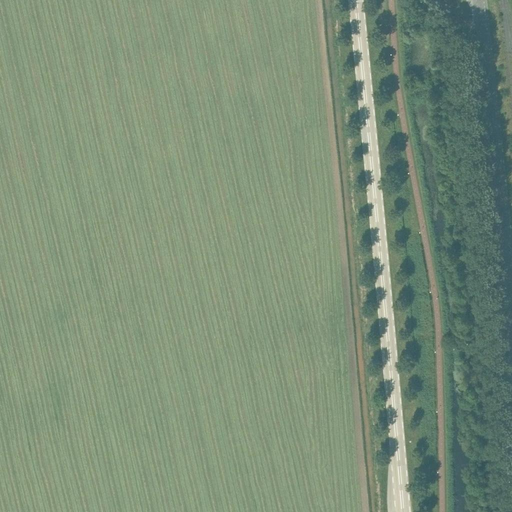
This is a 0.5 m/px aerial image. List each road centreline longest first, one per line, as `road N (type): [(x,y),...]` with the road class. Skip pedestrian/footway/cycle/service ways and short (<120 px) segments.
road 1 (secondary): [(402,511),(355,0)]
road 2 (unclassified): [(511,305),(478,0)]
